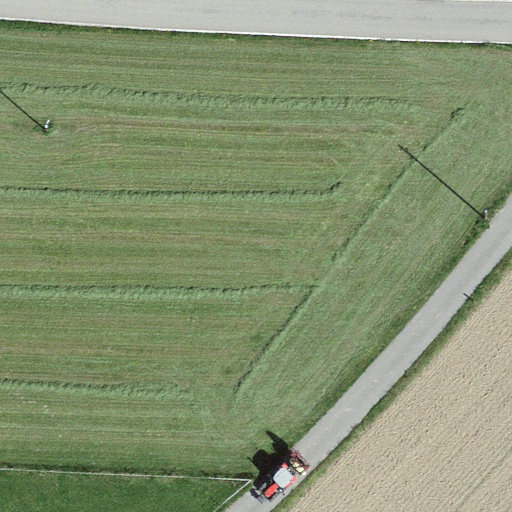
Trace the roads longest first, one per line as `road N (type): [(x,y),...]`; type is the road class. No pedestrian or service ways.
road 1 (unclassified): [(43,0),(511,21)]
road 2 (track): [(511,220),(432,319),(247,511)]
